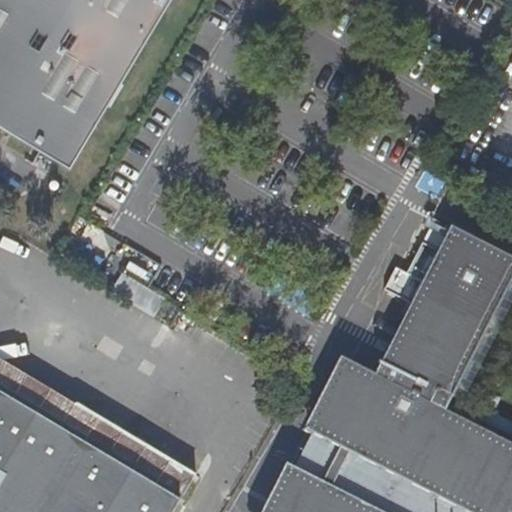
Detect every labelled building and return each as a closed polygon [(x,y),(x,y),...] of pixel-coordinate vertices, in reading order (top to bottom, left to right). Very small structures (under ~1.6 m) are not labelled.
[(0,0),(0,131),(16,141),(62,169),(69,157),(164,0),(0,0)] [(511,259),(449,228),(371,381),(439,415),(497,304),(503,291),(511,273),(511,259)] [(79,264),(92,243),(81,235),(67,257),(79,264)] [(99,276),(112,254),(100,247),(87,269),(99,276)] [(123,272),(111,289),(152,317),(164,299),(123,272)] [(511,511),(511,452),(439,415),(371,381),(334,362),(319,390),(257,511),(511,511)] [(168,511),(178,497),(0,391),(0,511),(168,511)]
